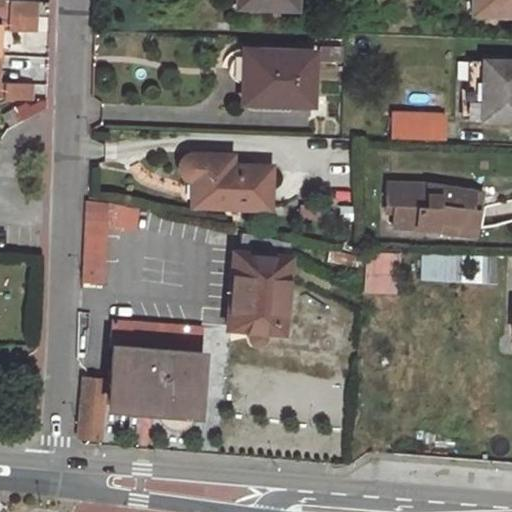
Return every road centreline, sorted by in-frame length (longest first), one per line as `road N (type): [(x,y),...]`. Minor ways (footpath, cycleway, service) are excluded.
road 1 (secondary): [(477,495),(53,461)]
road 2 (unclassified): [(70,220),(53,461)]
road 3 (secondary): [(477,495),(432,505),(294,494),(269,498),(255,511)]
road 4 (unclassified): [(77,0),(70,220)]
road 5 (secondary): [(50,486),(242,511)]
